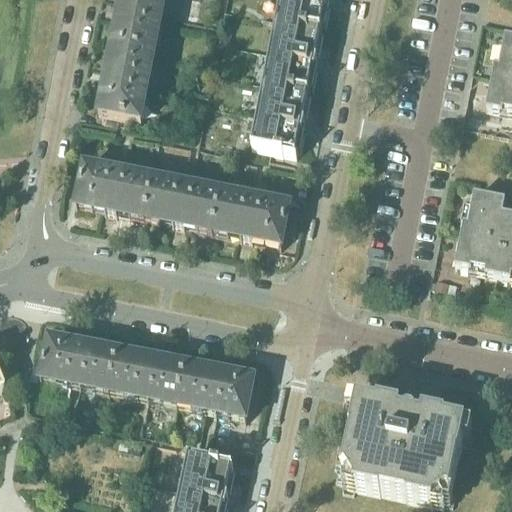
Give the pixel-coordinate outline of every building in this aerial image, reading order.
[(155,61),(166,0),(124,0),(122,13),(120,12),(119,14),(120,14),(119,23),(118,23),(117,25),(119,26),(114,53),(155,61)] [(326,0),(282,0),(277,29),(319,37),(324,11),(327,12),(327,10),(324,10),(326,1),(329,2),(329,0),(326,0)] [(277,29),(265,92),(308,100),(313,74),(314,74),(314,73),(312,73),(314,64),(316,65),(316,64),(314,63),(319,37),(277,29)] [(222,35),(220,50),(230,51),(232,36),(222,35)] [(511,44),(506,43),(500,73),(495,72),(486,115),(503,119),(503,116),(511,117),(511,44)] [(141,130),(155,61),(114,53),(108,81),(106,80),(106,82),(107,82),(105,91),(104,91),(104,92),(107,93),(102,120),(99,119),(99,121),(141,130)] [(303,126),(308,100),(265,92),(253,154),(272,159),(272,160),(283,162),(283,161),(296,164),(296,162),(295,162),(300,137),(302,137),(302,136),(300,135),(302,127),(304,127),(305,126),(303,126)] [(104,221),(106,222),(106,221),(115,223),(117,224),(117,223),(145,228),(153,186),(84,172),(76,215),(78,216),(78,214),(105,220),(104,221)] [(173,235),(174,235),(175,236),(175,234),(183,236),(183,237),(184,237),(185,236),(213,241),(221,199),(153,186),(145,228),(173,234),(173,235)] [(240,248),(242,248),(243,248),(243,247),(251,249),(251,250),(253,250),(254,249),(280,255),(289,212),(221,199),(213,241),(240,247),(240,248)] [(511,281),(511,212),(505,211),(506,207),(474,201),(469,231),(464,230),(455,274),(472,277),(472,274),(486,276),(485,281),(511,287),(511,281)] [(51,346),(50,346),(49,345),(41,388),(109,401),(117,360),(89,354),(89,353),(88,353),(88,354),(79,353),(79,351),(78,351),(78,352),(50,347),(51,346)] [(147,364),(146,364),(145,364),(145,366),(117,360),(109,401),(177,415),(185,373),(157,368),(158,367),(156,366),(156,368),(146,366),(147,364)] [(215,378),(214,378),(213,378),(213,379),(185,373),(177,415),(245,428),(254,386),(253,385),(253,387),(225,382),(226,380),(224,380),(224,381),(214,379),(215,378)] [(357,408),(349,407),(345,424),(353,426),(350,439),(351,439),(343,476),(338,475),(336,487),(344,489),(342,497),(354,500),(355,495),(380,501),(381,500),(406,505),(406,506),(432,511),(431,511),(444,511),(449,511),(452,511),(455,501),(451,500),(459,463),(460,463),(462,450),(470,451),(474,434),(466,432),(466,431),(446,427),(446,425),(423,420),(422,425),(417,424),(417,423),(405,420),(405,421),(400,420),(401,415),(378,410),(378,412),(357,408)] [(223,511),(225,511),(226,511),(223,510),(225,502),(228,503),(228,502),(228,501),(226,500),(231,474),(220,471),(220,470),(212,469),(212,470),(188,465),(178,511),(222,511),(223,511)]
